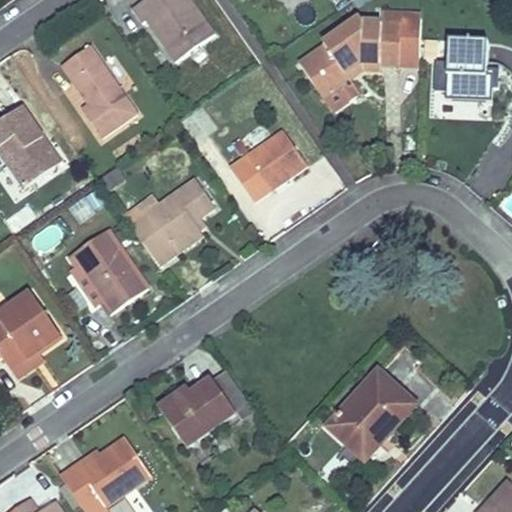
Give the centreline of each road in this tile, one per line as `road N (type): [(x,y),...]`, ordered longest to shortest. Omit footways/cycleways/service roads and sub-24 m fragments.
road 1 (residential): [(0,461),(388,196),(422,194),(457,209),(511,260)]
road 2 (residential): [(387,511),(511,377)]
